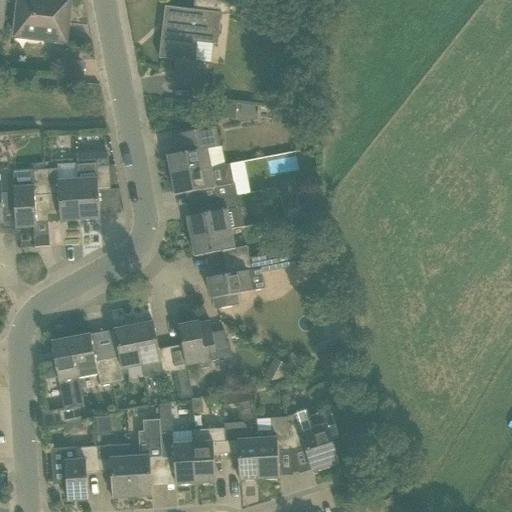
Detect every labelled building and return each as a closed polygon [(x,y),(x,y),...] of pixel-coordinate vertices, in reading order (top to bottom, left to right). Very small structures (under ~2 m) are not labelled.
[(18,0),(17,12),(14,37),(66,43),(71,0),(18,0)] [(195,61),(197,42),(218,44),(221,14),(229,15),(231,2),(214,0),(195,0),(194,10),(165,6),(159,58),(176,60),(174,82),(198,85),(200,62),(195,61)] [(67,78),(85,82),(89,63),(72,59),(67,78)] [(239,100),(223,99),(222,114),(238,115),(239,100)] [(178,154),(177,154),(168,156),(172,176),(212,168),(208,150),(221,147),(216,126),(179,134),(181,140),(177,150),(178,154)] [(78,179),(81,220),(101,219),(99,191),(120,190),(114,165),(97,166),(77,168),(78,179)] [(175,195),(192,192),(195,204),(205,202),(237,196),(231,165),(212,168),(172,176),(175,195)] [(0,223),(3,223),(3,229),(16,229),(15,206),(16,206),(13,172),(13,169),(0,170),(0,178),(0,184),(0,183),(0,223)] [(49,223),(61,222),(81,220),(78,179),(59,181),(58,169),(46,170),(49,223)] [(49,223),(46,170),(45,170),(36,170),(35,170),(33,170),(13,172),(16,206),(15,206),(16,229),(36,227),(36,224),(49,223)] [(284,220),(299,216),(298,204),(298,192),(281,196),(282,199),(279,200),(284,220)] [(205,202),(207,214),(188,217),(192,237),(231,230),(227,210),(239,208),(237,196),(205,202)] [(319,200),(298,204),(299,216),(322,212),(319,200)] [(195,257),(215,253),(222,252),(225,263),(249,259),(247,246),(235,249),(231,230),(192,237),(195,257)] [(307,265),(304,249),(295,251),(298,267),(307,265)] [(266,289),(261,264),(270,262),(269,255),(249,259),(225,263),(227,275),(208,279),(211,299),(213,299),(216,310),(240,305),(238,294),(266,289)] [(170,347),(159,349),(154,322),(133,326),(141,367),(142,367),(144,378),(175,372),(170,347)] [(179,326),(182,345),(170,347),(175,372),(187,370),(187,366),(218,361),(216,350),(228,349),(225,331),(213,333),(211,322),(200,324),(199,322),(179,326)] [(128,369),(141,367),(133,326),(114,330),(118,347),(106,349),(112,384),(124,382),(123,375),(126,374),(128,372),(128,369)] [(79,379),(98,375),(100,386),(112,384),(106,349),(94,352),(91,335),(71,338),(79,379)] [(64,409),(43,413),(44,427),(64,423),(64,424),(83,421),(82,419),(86,418),(78,379),(79,379),(71,338),(51,342),(56,363),(58,378),(64,409)] [(344,359),(335,342),(316,353),(325,370),(344,359)] [(44,381),(58,378),(56,363),(41,366),(44,381)] [(266,384),(266,392),(273,397),(280,396),(278,383),(266,384)] [(235,392),(237,404),(253,402),(251,389),(235,392)] [(223,394),(225,406),(237,404),(235,392),(223,394)] [(193,398),(193,411),(203,411),(203,398),(193,398)] [(159,405),(160,419),(172,418),(171,403),(159,405)] [(305,446),(307,453),(313,472),(339,464),(326,425),(315,428),(308,410),(304,409),(296,411),(295,414),(286,417),(285,417),(292,450),(305,446)] [(111,417),(96,418),(98,436),(112,435),(111,417)] [(271,419),(271,431),(271,432),(267,432),(267,437),(257,437),(259,480),(280,479),(278,451),(292,450),(285,417),(271,419)] [(83,421),(64,424),(66,435),(85,431),(83,421)] [(226,454),(238,453),(240,481),(259,480),(257,437),(248,438),(247,426),(243,423),(225,423),(226,429),(225,429),(226,454)] [(216,483),(215,463),(214,454),(226,454),(225,429),(193,431),(194,442),(196,484),(216,483)] [(163,468),(175,467),(176,485),(196,484),(194,442),(193,431),(172,433),(161,433),(163,468)] [(153,497),(151,469),(163,468),(161,433),(148,434),(150,455),(131,456),(130,456),(132,498),(153,497)] [(99,472),(111,471),(113,499),(132,498),(130,456),(131,456),(130,445),(97,447),(99,472)] [(89,501),(87,472),(99,472),(97,447),(75,448),(76,461),(66,461),(67,481),(68,502),(89,501)]
